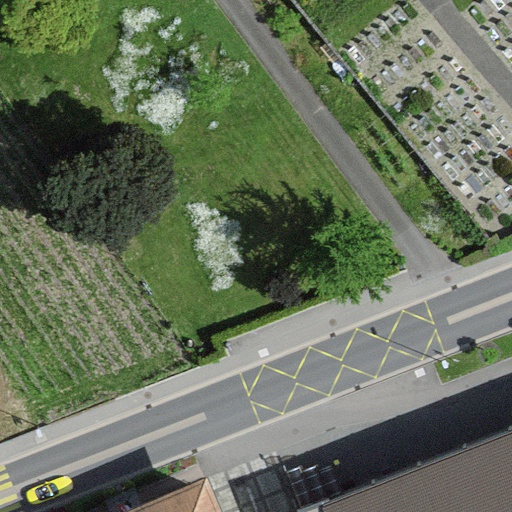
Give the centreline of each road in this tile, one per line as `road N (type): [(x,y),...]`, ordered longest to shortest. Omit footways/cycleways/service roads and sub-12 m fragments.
road 1 (tertiary): [(0,499),(511,294)]
road 2 (unknown): [(442,280),(224,0)]
